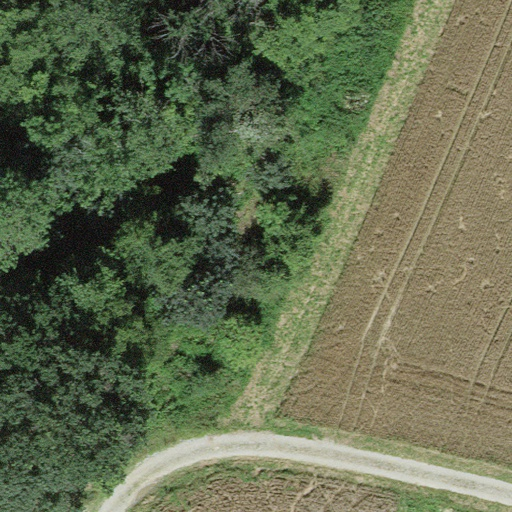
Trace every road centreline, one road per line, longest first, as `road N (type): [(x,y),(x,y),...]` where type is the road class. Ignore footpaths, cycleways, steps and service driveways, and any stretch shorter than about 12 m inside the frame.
road 1 (track): [(118,511),(147,437),(511,498)]
road 2 (track): [(147,437),(0,417)]
